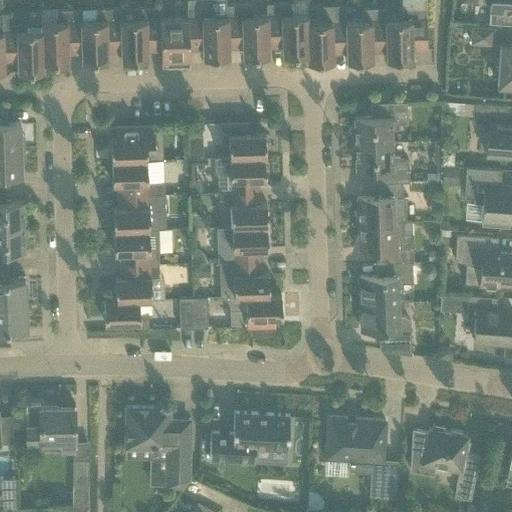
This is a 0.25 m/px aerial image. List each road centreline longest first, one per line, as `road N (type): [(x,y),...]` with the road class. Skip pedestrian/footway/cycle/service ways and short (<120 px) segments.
road 1 (residential): [(66,369),(59,86)]
road 2 (residential): [(324,360),(312,79)]
road 3 (residential): [(66,369),(277,379),(324,360)]
road 4 (residential): [(59,86),(312,79)]
road 5 (unclassified): [(511,389),(324,360)]
road 6 (residential): [(312,79),(434,75)]
